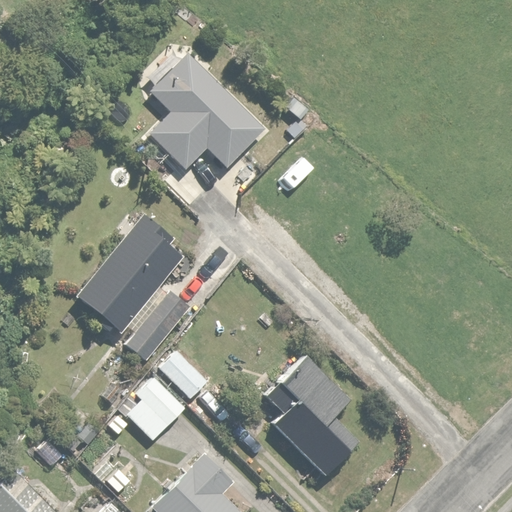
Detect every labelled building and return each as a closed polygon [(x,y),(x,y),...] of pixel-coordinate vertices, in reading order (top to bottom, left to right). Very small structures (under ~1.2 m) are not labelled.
[(268,130),(190,53),(152,92),(173,113),(154,132),(190,168),(210,148),(231,168),(268,130)] [(181,286),(186,279),(174,270),(183,260),(167,247),(176,236),(145,211),(77,295),(121,330),(127,322),(137,330),(127,342),(149,361),(198,300),(181,286)] [(511,313),(481,284),(447,320),(479,349),(511,314),(511,313)] [(181,346),(161,366),(197,400),(216,380),(181,346)] [(356,401),(309,354),(267,394),(285,412),(272,424),(327,479),(365,442),(340,417),(356,401)] [(159,375),(138,393),(143,398),(128,411),(154,441),(175,422),(190,409),(159,375)] [(207,451),(153,506),(158,511),(247,511),(228,493),(239,482),(207,451)] [(25,464),(0,487),(0,509),(2,511),(66,511),(68,511),(25,464)] [(127,511),(114,499),(100,511),(127,511)]
